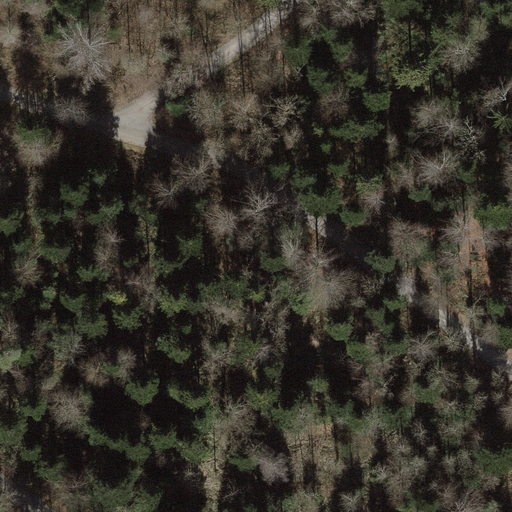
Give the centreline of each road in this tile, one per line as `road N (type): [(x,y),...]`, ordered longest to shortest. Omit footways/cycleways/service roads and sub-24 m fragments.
road 1 (track): [(0,88),(42,111),(186,148),(264,189),(511,367)]
road 2 (track): [(94,125),(156,108),(295,0)]
